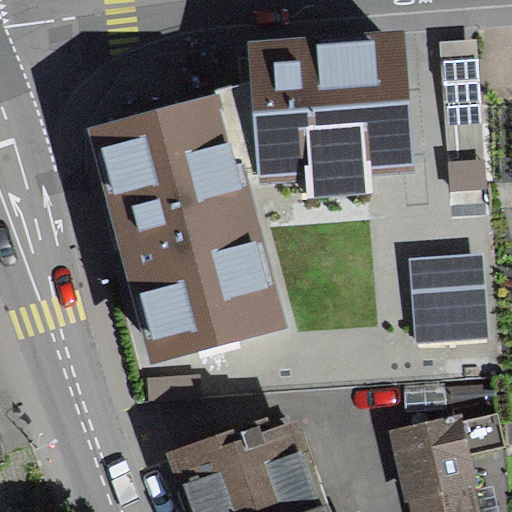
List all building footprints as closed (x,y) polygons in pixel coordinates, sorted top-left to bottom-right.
[(485,125),(482,39),(449,41),(452,126),(485,125)] [(269,174),(402,164),(393,45),(260,55),(263,96),(269,174)] [(157,352),(273,321),(235,177),(269,174),(263,96),(101,139),(157,352)] [(454,190),(489,189),(488,159),(453,160),(454,190)] [(416,343),(489,338),(483,257),(411,261),(416,343)] [(398,436),(410,494),(469,481),(463,455),(502,446),(496,416),(398,436)] [(178,458),(196,511),(318,511),(285,418),(178,458)] [(414,511),(475,511),(469,481),(410,494),(414,511)]
